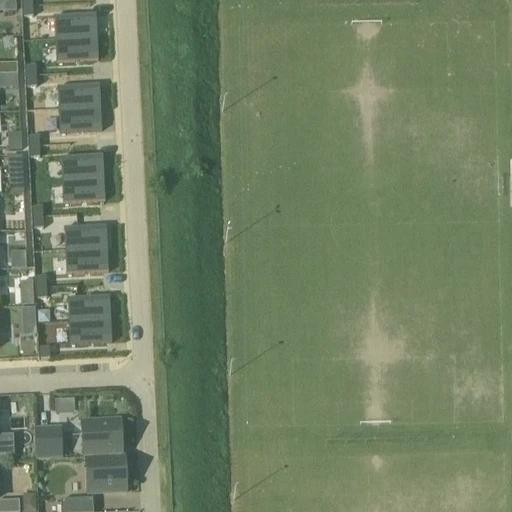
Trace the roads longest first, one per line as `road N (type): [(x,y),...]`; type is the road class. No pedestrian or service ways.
road 1 (residential): [(125,0),(144,380)]
road 2 (residential): [(144,380),(0,387)]
road 3 (residential): [(144,380),(151,511)]
